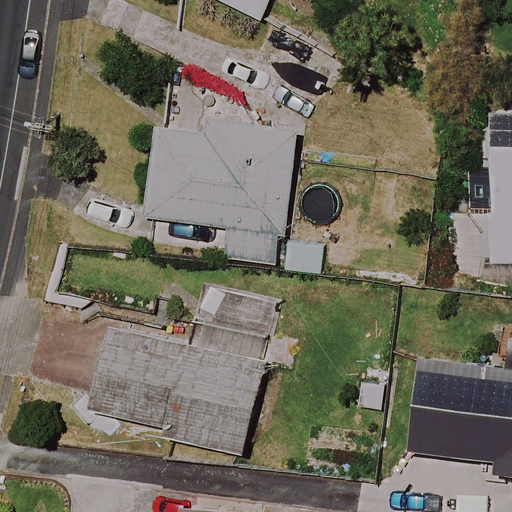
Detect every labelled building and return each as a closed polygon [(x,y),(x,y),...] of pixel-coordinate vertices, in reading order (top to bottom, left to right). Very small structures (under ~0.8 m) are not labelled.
[(231,0),(264,14),(270,0),(231,0)] [(511,107),(494,107),(492,260),(511,260),(511,107)] [(203,119),(201,133),(156,128),(145,213),(228,223),(224,257),(282,264),(299,131),(203,119)] [(266,363),(119,327),(100,404),(173,422),(170,432),(245,450),(266,363)] [(511,365),(416,358),(409,448),(500,455),(499,469),(511,470),(511,365)]
